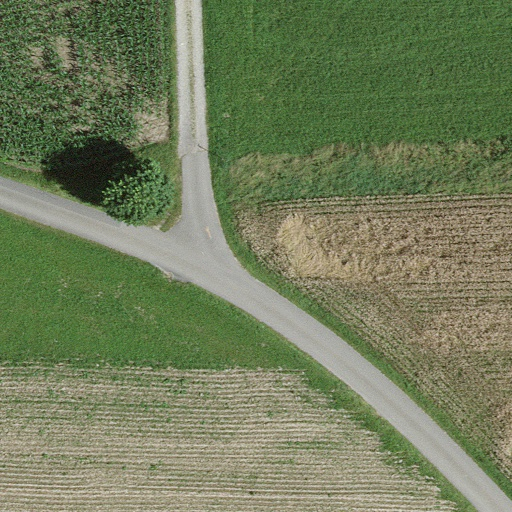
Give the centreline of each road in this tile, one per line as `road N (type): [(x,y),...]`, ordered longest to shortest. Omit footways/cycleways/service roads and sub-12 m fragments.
road 1 (track): [(499,511),(381,391),(214,281)]
road 2 (track): [(214,281),(191,0)]
road 3 (track): [(214,281),(0,193)]
